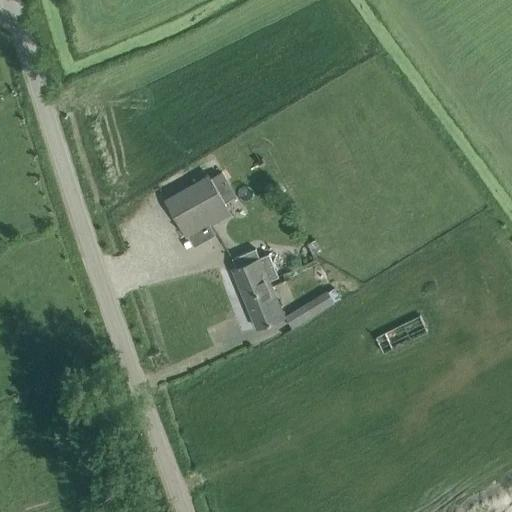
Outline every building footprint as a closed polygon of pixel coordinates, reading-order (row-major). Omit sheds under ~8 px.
[(210,175),(166,200),(186,237),(230,212),(225,203),(221,195),(214,182),(211,178),(210,175)] [(316,239),(307,243),(313,255),(322,251),(316,239)] [(258,292),(272,285),(270,280),(278,277),(269,254),(260,258),(256,248),(233,258),(236,267),(233,269),(244,296),(258,292)] [(257,328),(285,316),(272,285),(258,292),(244,296),(257,328)] [(328,291),(304,306),(310,316),(335,302),(328,291)] [(379,334),(387,350),(430,329),(422,313),(379,334)] [(313,363),(271,405),(280,415),(273,422),(291,440),(318,413),(311,406),(333,384),(313,363)]
